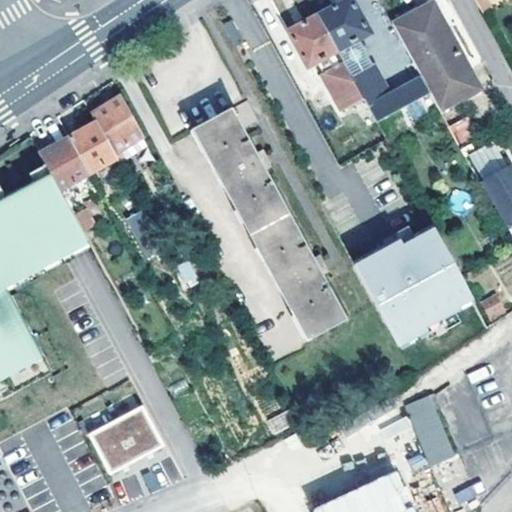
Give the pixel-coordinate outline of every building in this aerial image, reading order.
[(350,0),(345,0),(320,15),(339,50),(361,37),(368,33),(350,0)] [(374,0),(359,0),(365,19),(379,15),(374,0)] [(487,0),(475,0),(483,13),(492,8),(487,0)] [(393,25),(401,41),(422,77),(430,93),(440,110),(481,88),(453,36),(434,2),(393,25)] [(339,50),(320,15),(289,32),(309,66),(318,61),(339,50)] [(345,61),(367,49),(361,37),(339,50),(345,61)] [(378,122),(430,93),(422,77),(407,85),(391,94),(367,49),(345,61),(365,99),(378,122)] [(324,73),(345,61),(339,50),(318,61),(324,73)] [(345,61),(324,73),(344,110),(365,99),(345,61)] [(93,114),(98,124),(117,159),(119,162),(148,143),(122,95),(93,114)] [(320,256),(314,259),(265,170),(270,167),(266,159),(261,151),(257,154),(243,129),(258,120),(244,98),(191,129),(307,340),(347,318),(322,274),(328,270),(323,262),(320,256)] [(463,107),(444,118),(459,144),(479,133),(463,107)] [(98,124),(72,138),(91,173),(117,159),(98,124)] [(72,138),(40,154),(51,175),(60,190),(91,173),(72,138)] [(511,168),(510,165),(481,182),(511,234),(511,168)] [(0,401),(54,372),(10,291),(91,247),(60,190),(51,175),(0,202),(0,401)] [(358,270),(402,350),(448,325),(445,320),(477,302),(439,232),(406,250),(403,246),(358,270)] [(489,321),(507,311),(496,293),(479,303),(489,321)] [(265,356),(295,354),(293,322),(263,324),(265,356)] [(170,357),(155,365),(158,371),(174,363),(170,357)] [(405,410),(432,467),(456,456),(428,399),(405,410)] [(143,405),(87,436),(108,477),(166,448),(143,405)] [(415,511),(396,470),(310,509),(310,511),(415,511)]
